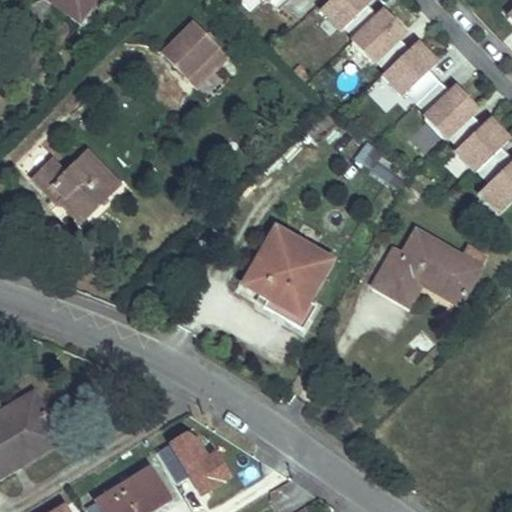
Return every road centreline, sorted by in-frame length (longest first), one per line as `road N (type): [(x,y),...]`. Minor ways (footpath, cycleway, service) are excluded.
road 1 (residential): [(0,297),(163,356),(389,511)]
road 2 (residential): [(422,0),(511,90)]
